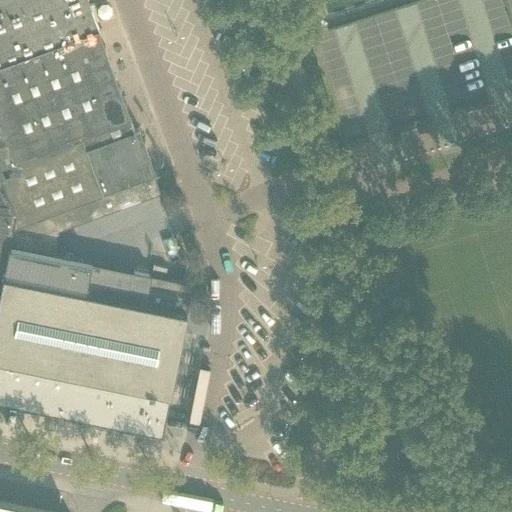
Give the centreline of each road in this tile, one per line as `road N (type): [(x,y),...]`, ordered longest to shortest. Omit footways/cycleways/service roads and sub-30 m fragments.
road 1 (unclassified): [(126,0),(221,249),(228,298),(189,492)]
road 2 (tertiary): [(189,492),(0,456)]
